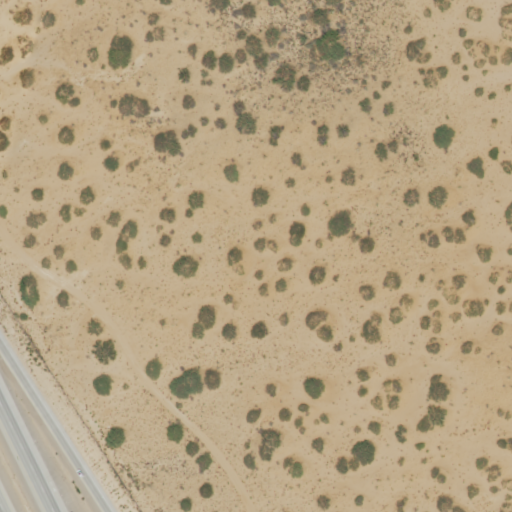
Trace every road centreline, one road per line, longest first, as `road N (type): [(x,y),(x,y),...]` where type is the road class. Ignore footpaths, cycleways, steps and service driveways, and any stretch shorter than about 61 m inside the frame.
road 1 (motorway): [(106,511),(0,341)]
road 2 (motorway): [(56,511),(0,399)]
